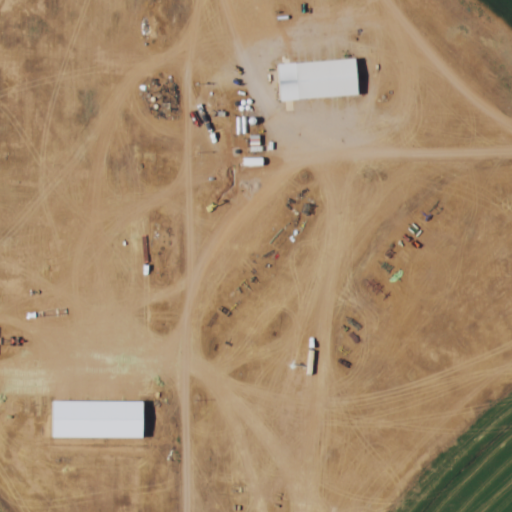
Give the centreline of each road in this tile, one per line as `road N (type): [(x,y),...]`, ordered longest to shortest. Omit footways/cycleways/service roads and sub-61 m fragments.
road 1 (track): [(179,511),(180,0)]
road 2 (track): [(182,182),(349,155),(511,153)]
